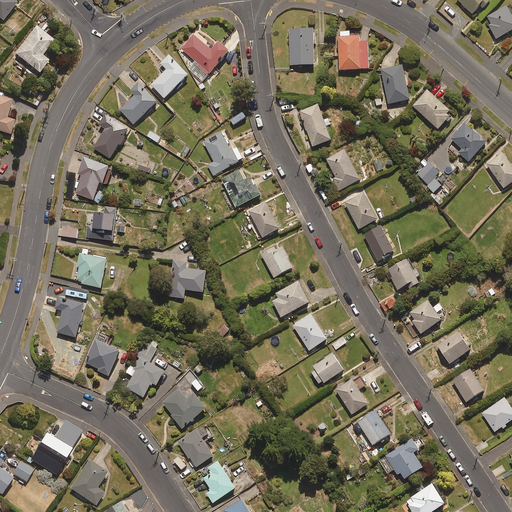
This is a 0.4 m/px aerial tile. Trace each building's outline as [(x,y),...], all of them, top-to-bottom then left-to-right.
[(18,2),(15,0),(0,0),(0,17),(3,20),(18,2)] [(458,0),(472,13),(480,5),(483,8),(490,0),(458,0)] [(511,28),(511,14),(506,5),(486,17),(491,24),(489,25),(496,38),(511,28)] [(55,39),(38,25),(16,53),(40,72),(50,60),(43,54),(55,39)] [(314,64),(313,28),(290,28),(290,64),(314,64)] [(350,35),(350,31),(338,31),(339,69),(368,68),(368,40),(359,41),(359,35),(350,35)] [(194,34),(181,48),(198,64),(196,66),(207,75),(229,51),(218,41),(210,49),(194,34)] [(188,73),(169,55),(160,63),(166,69),(151,84),(164,97),(188,73)] [(411,76),(405,78),(402,64),(380,70),(388,104),(410,98),(407,86),(413,84),(411,76)] [(156,100),(138,82),(130,90),(134,95),(120,110),(133,123),(156,100)] [(448,121),(451,117),(446,113),(449,109),(427,89),(413,105),(438,128),(446,119),(448,121)] [(13,99),(0,95),(0,130),(11,134),(16,119),(8,117),(13,99)] [(382,97),(374,99),(376,107),(383,106),(382,97)] [(328,118),(324,119),(318,104),(299,111),(313,146),(331,139),(326,126),(330,124),(328,118)] [(129,131),(106,114),(99,122),(105,127),(91,145),(108,158),(129,131)] [(364,128),(360,120),(353,122),(357,131),(364,128)] [(486,140),(464,121),(450,138),(458,145),(459,154),(468,161),(486,140)] [(167,141),(150,131),(147,136),(164,146),(167,141)] [(231,150),(220,131),(203,140),(215,161),(208,165),(213,175),(243,159),(237,147),(231,150)] [(360,179),(344,149),(326,158),(336,177),(333,179),(338,190),(360,179)] [(511,181),(511,165),(502,152),(486,163),(504,187),(511,181)] [(99,181),(107,184),(111,172),(106,171),(108,165),(83,156),(76,175),(80,177),(75,193),(100,202),(104,193),(96,190),(99,181)] [(428,184),(427,186),(435,193),(443,183),(450,189),(455,184),(429,161),(418,175),(428,184)] [(139,164),(137,169),(149,173),(151,168),(139,164)] [(244,178),(239,169),(221,178),(235,206),(260,194),(251,175),(244,178)] [(377,219),(364,192),(345,202),(358,229),(377,219)] [(279,228),(265,201),(249,210),(263,237),(279,228)] [(117,207),(100,205),(99,213),(88,212),(86,237),(113,240),(117,207)] [(60,235),(76,238),(77,234),(81,235),(82,229),(77,229),(79,221),(62,219),(60,235)] [(395,253),(380,225),(364,233),(378,262),(395,253)] [(293,268),(282,246),(273,250),(272,248),(261,253),(273,277),(293,268)] [(81,252),(80,252),(77,266),(78,266),(75,282),(100,287),(106,258),(87,254),(88,249),(82,248),(81,252)] [(386,270),(398,290),(408,284),(411,288),(421,282),(407,258),(386,270)] [(186,261),(173,260),(170,296),(184,298),(185,289),(203,291),(205,270),(186,268),(186,261)] [(306,286),(302,278),(275,293),(278,297),(272,300),(281,317),(309,301),(302,288),(306,286)] [(396,292),(380,302),(386,310),(401,301),(396,292)] [(77,331),(80,332),(85,311),(82,310),(84,302),(58,296),(55,307),(62,309),(57,332),(76,336),(77,331)] [(441,319),(427,299),(407,314),(421,333),(441,319)] [(327,338),(311,313),(293,325),(309,350),(327,338)] [(229,329),(224,324),(218,331),(223,336),(229,329)] [(113,335),(99,329),(85,363),(99,368),(98,371),(108,375),(120,349),(109,345),(113,335)] [(471,350),(458,330),(437,343),(449,363),(471,350)] [(347,342),(343,337),(332,344),(336,350),(347,342)] [(157,348),(143,341),(137,353),(141,355),(134,367),(130,366),(127,373),(133,376),(126,388),(143,397),(151,383),(156,385),(164,370),(150,362),(157,348)] [(311,372),(319,384),(323,381),(324,383),(343,369),(332,353),(312,366),(315,369),(311,372)] [(484,389),(470,368),(452,380),(467,401),(484,389)] [(203,386),(191,372),(175,386),(178,390),(163,402),(173,414),(171,416),(182,428),(206,407),(195,393),(203,386)] [(359,390),(367,384),(362,377),(354,382),(352,379),(336,390),(352,414),(368,403),(359,390)] [(482,413),(495,431),(501,427),(503,430),(508,427),(506,424),(511,419),(511,407),(505,397),(482,413)] [(390,432),(375,410),(353,425),(357,432),(361,429),(372,445),(390,432)] [(83,432),(66,421),(55,437),(48,432),(31,459),(56,475),(83,432)] [(214,436),(204,422),(178,442),(196,467),(213,454),(205,442),(214,436)] [(380,460),(389,473),(394,470),(397,474),(400,472),(405,479),(422,467),(412,453),(424,444),(419,438),(414,442),(412,438),(380,460)] [(0,466),(4,461),(0,457),(0,492),(2,494),(14,477),(0,467),(0,466)] [(35,469),(21,460),(13,473),(26,482),(35,469)] [(108,472),(90,460),(71,488),(96,505),(105,492),(98,487),(108,472)] [(235,488),(217,460),(206,468),(210,474),(203,478),(210,489),(206,492),(213,502),(235,488)] [(430,511),(445,503),(432,483),(406,500),(413,511),(430,511)] [(249,511),(242,499),(223,510),(224,511),(249,511)] [(128,511),(121,501),(105,511),(128,511)]
